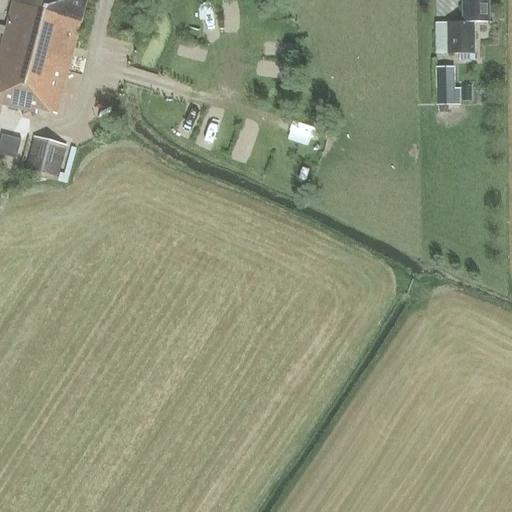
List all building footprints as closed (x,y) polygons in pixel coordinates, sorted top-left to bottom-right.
[(86,0),(13,0),(0,52),(0,104),(37,115),(38,111),(57,116),(86,0)] [(474,61),(474,54),(474,23),(488,23),(488,0),(462,0),(462,23),(447,23),(448,54),(459,54),(459,61),(474,61)] [(453,89),(453,69),(436,69),(436,89),(453,89)] [(2,136),(0,143),(0,151),(17,156),(22,141),(2,136)] [(66,147),(33,138),(24,174),(57,182),(66,147)] [(297,179),(293,192),(305,196),(309,182),(297,179)]
